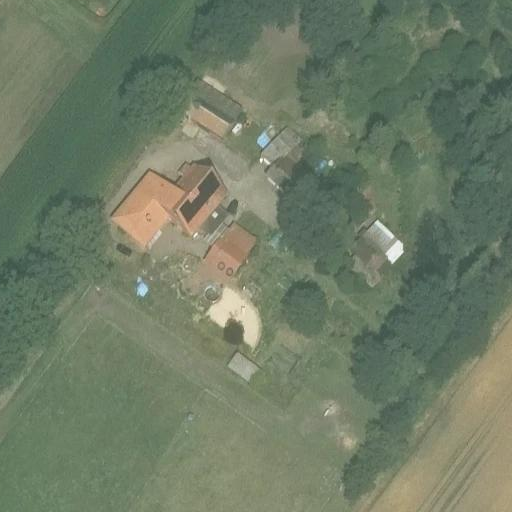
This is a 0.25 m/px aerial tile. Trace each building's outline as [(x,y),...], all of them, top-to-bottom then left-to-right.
[(208,112),(199,126),(225,144),(251,104),(206,74),(189,100),(208,112)] [(288,126),(263,159),(278,169),(269,181),(298,203),(314,182),(297,170),(315,146),(288,126)] [(153,179),(121,225),(153,247),(174,218),(221,251),(206,273),(230,290),(262,245),(233,224),(228,232),(222,228),(230,217),(221,211),(232,194),(196,169),(176,196),(153,179)] [(373,187),(358,188),(360,214),(375,213),(373,187)] [(378,225),(351,255),(380,282),(408,252),(378,225)] [(282,372),(301,385),(317,363),(298,350),(282,372)] [(238,357),(231,372),(255,384),(263,370),(238,357)]
